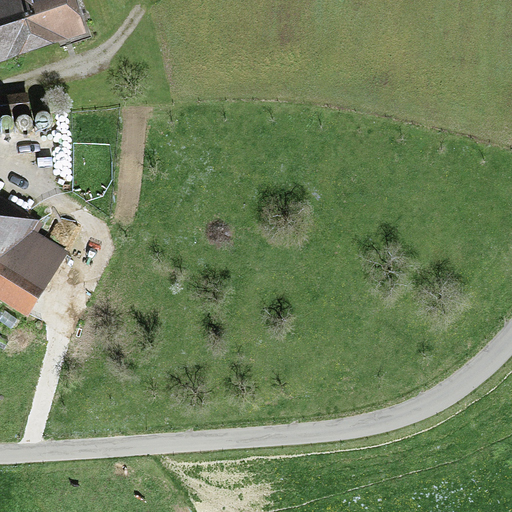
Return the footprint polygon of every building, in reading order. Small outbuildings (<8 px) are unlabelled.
[(0,0),(0,48),(76,23),(68,0),(0,0)] [(0,98),(0,116),(28,114),(26,96),(3,98),(0,98)] [(38,134),(40,135),(43,136),(46,136),(48,135),(51,133),(52,130),(53,128),(52,125),(51,122),(49,120),(46,119),(44,119),(41,119),(38,121),(36,123),(35,126),(35,129),(36,131),(38,134)] [(18,134),(20,135),(22,136),(25,137),(27,136),(29,135),(31,133),(32,131),(32,128),(31,126),(29,124),(27,122),(25,121),(22,122),(20,123),(18,124),(17,126),(16,129),(17,131),(18,134)] [(4,139),(6,139),(9,139),(11,137),(12,136),(13,134),(13,131),(13,129),(11,127),(10,126),(7,125),(5,125),(3,126),(1,127),(0,128),(0,135),(0,136),(2,138),(4,139)] [(0,296),(26,312),(62,253),(30,233),(38,221),(0,197),(0,296)]
